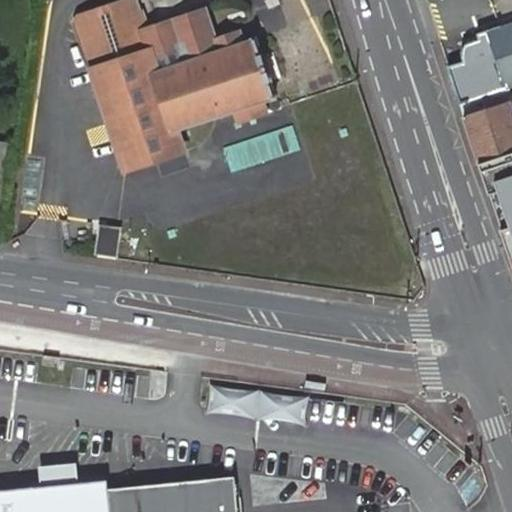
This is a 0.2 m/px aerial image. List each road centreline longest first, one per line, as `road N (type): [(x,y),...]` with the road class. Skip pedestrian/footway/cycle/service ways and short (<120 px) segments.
road 1 (tertiary): [(0,300),(340,358),(478,371)]
road 2 (tertiary): [(466,326),(0,263)]
road 3 (primary): [(510,326),(426,76),(396,42)]
road 4 (primary): [(396,42),(392,89),(466,326)]
